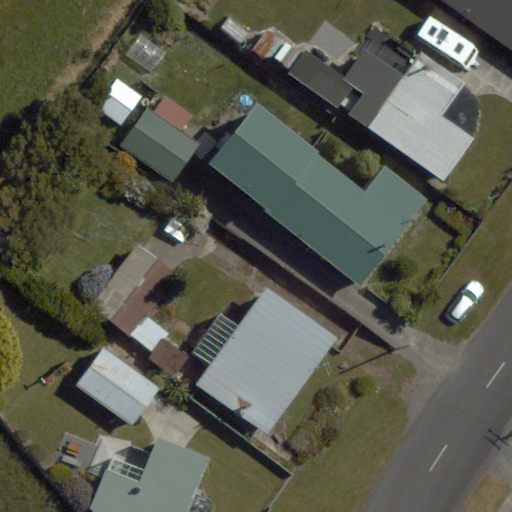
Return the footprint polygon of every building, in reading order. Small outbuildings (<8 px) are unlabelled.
[(511,0),(432,0),(399,52),(511,123),(511,0)] [(360,130),(401,73),(357,42),(337,70),(304,47),(283,76),(360,130)] [(200,144),(143,103),(112,146),(169,187),(200,144)] [(489,171),(384,112),(332,203),(437,262),(489,171)] [(193,253),(142,219),(89,302),(113,318),(100,339),(167,382),(191,346),(150,319),(193,253)] [(397,292),(296,221),(240,301),(340,372),(397,292)] [(160,385),(100,343),(70,386),(130,428),(160,385)] [(274,511),(332,436),(229,358),(155,456),(229,511),(274,511)]
